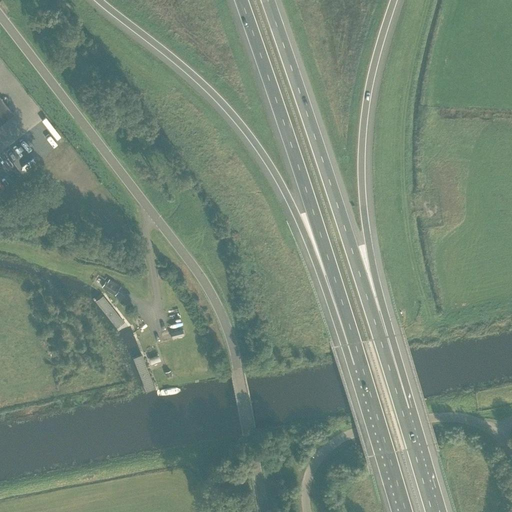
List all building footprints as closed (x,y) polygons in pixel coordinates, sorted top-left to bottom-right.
[(0,123),(13,113),(0,96),(0,123)] [(96,283),(109,291),(112,286),(99,278),(96,283)] [(103,296),(96,303),(116,328),(124,322),(103,296)] [(130,327),(120,331),(131,359),(141,355),(130,327)] [(172,339),(183,336),(182,329),(170,332),(172,339)] [(131,359),(145,394),(155,390),(141,355),(131,359)]
